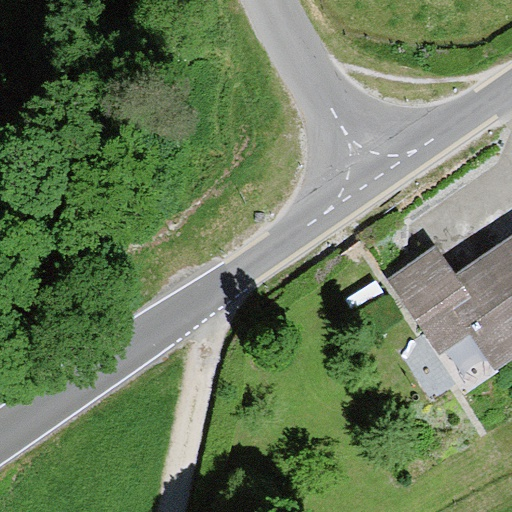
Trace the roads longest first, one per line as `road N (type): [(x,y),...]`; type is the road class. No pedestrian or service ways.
road 1 (tertiary): [(373,179),(0,435)]
road 2 (track): [(171,511),(205,292)]
road 3 (tertiary): [(373,179),(267,0)]
road 4 (tertiary): [(511,83),(373,179)]
